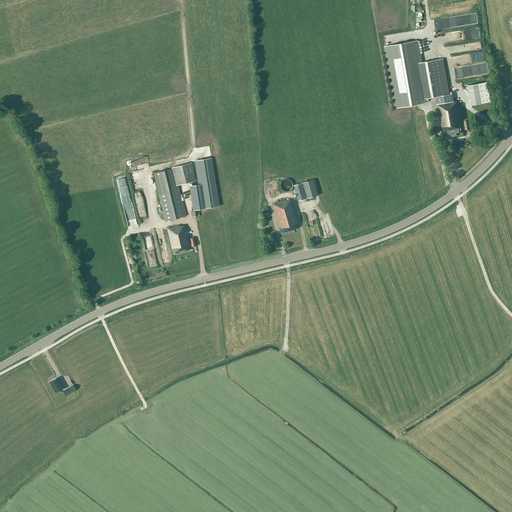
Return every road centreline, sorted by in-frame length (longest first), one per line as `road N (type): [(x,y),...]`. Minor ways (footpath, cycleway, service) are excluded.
road 1 (tertiary): [(0,366),(123,301),(397,227),(453,193),(511,134)]
road 2 (track): [(98,312),(145,405),(81,440),(0,511)]
road 3 (track): [(511,316),(491,291),(453,193)]
